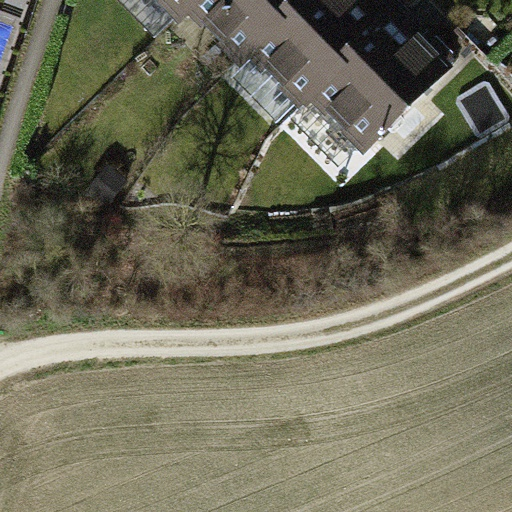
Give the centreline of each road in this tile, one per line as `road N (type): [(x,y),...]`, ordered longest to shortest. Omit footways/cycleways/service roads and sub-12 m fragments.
road 1 (track): [(511,257),(420,304),(271,347),(114,341),(0,353)]
road 2 (track): [(0,205),(67,0)]
